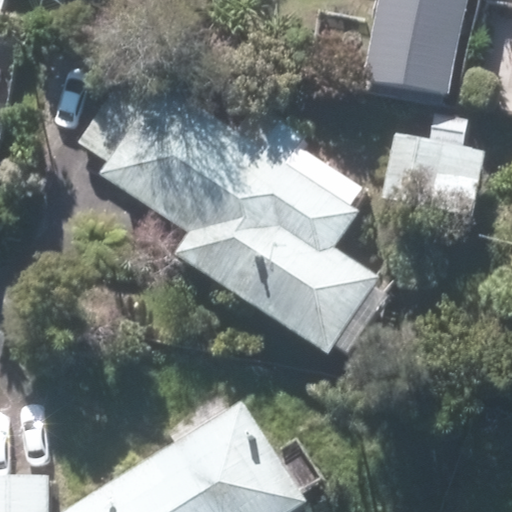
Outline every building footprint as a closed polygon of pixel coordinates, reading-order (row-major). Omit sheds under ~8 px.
[(473,0),(380,0),(365,91),(456,107),(473,0)] [(511,41),(510,41),(503,82),(511,83),(511,41)] [(364,205),(187,79),(110,186),(185,240),(175,252),(335,367),(387,294),(340,261),(364,228),(353,220),(364,205)] [(468,157),(474,128),(435,121),(431,144),(396,137),(383,205),(475,223),(487,161),(468,157)] [(511,188),(492,185),(485,234),(511,238),(511,188)] [(305,416),(262,445),(240,411),(89,511),(346,511),(362,502),(305,416)] [(51,511),(52,488),(0,485),(0,511),(51,511)]
